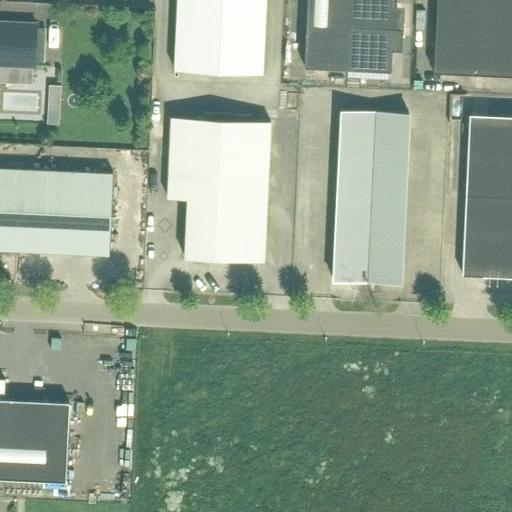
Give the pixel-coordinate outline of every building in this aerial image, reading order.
[(265,0),(176,0),(173,68),(262,72),(265,0)] [(347,68),(350,0),(306,0),(304,66),(347,68)] [(350,0),(347,68),(390,70),(392,27),(393,0),(350,0)] [(511,74),(511,0),(435,0),(433,71),(511,74)] [(0,64),(33,66),(35,22),(0,20),(0,64)] [(55,72),(30,70),(29,89),(54,90),(55,72)] [(296,102),(296,91),(274,91),(274,102),(296,102)] [(340,109),(339,130),(373,132),(374,110),(340,109)] [(373,132),(407,133),(408,112),(374,110),(373,132)] [(461,274),(511,275),(511,114),(469,113),(461,274)] [(187,177),(267,181),(270,120),(170,116),(167,196),(186,197),(187,177)] [(373,148),(373,132),(339,130),(339,146),(373,148)] [(407,133),(373,132),(373,148),(406,149),(407,133)] [(339,146),(338,162),(372,163),(373,148),(339,146)] [(372,163),(406,165),(406,149),(373,148),(372,163)] [(371,179),(372,163),(338,162),(337,178),(371,179)] [(406,165),(372,163),(371,179),(405,181),(406,165)] [(0,248),(16,249),(109,253),(112,173),(0,167),(0,248)] [(187,177),(186,197),(184,256),(263,260),(267,181),(187,177)] [(337,178),(336,194),(370,195),(371,179),(337,178)] [(370,195),(404,197),(405,181),(371,179),(370,195)] [(370,211),(370,195),(336,194),(336,210),(370,211)] [(404,197),(370,195),(370,211),(403,213),(404,197)] [(336,210),(335,226),(369,227),(370,211),(336,210)] [(369,227),(403,229),(403,213),(370,211),(369,227)] [(368,243),(369,227),(335,226),(334,242),(368,243)] [(403,229),(369,227),(368,243),(402,245),(403,229)] [(334,242),(333,258),(367,259),(368,243),(334,242)] [(402,245),(368,243),(367,259),(401,261),(402,245)] [(332,279),(366,281),(367,259),(333,258),(332,279)] [(401,261),(367,259),(366,281),(400,282),(401,261)] [(0,477),(65,481),(69,401),(3,398),(4,378),(0,378),(0,477)]
